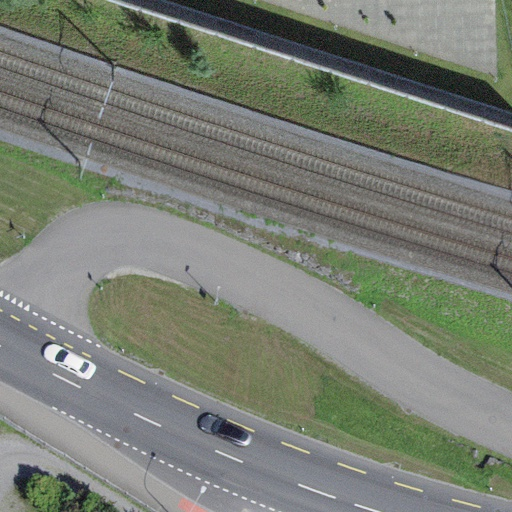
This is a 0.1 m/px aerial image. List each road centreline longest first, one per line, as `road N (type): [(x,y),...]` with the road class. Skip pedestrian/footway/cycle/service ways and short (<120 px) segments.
road 1 (residential): [(10,352),(65,257),(96,239),(129,236),(236,273),(511,429)]
road 2 (primary): [(10,352),(163,431),(371,511)]
